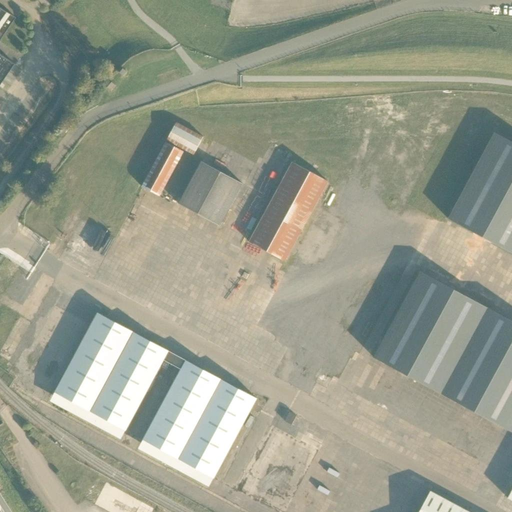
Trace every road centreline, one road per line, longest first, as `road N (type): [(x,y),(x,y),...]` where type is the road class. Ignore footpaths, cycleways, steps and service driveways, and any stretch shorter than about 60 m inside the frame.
road 1 (unknown): [(93,292),(123,285),(246,296),(315,290),(361,267),(418,253),(333,420)]
road 2 (unclassified): [(204,77),(511,84)]
road 3 (unclassified): [(0,228),(82,124),(204,77)]
road 4 (unclassified): [(204,77),(405,7),(449,0)]
